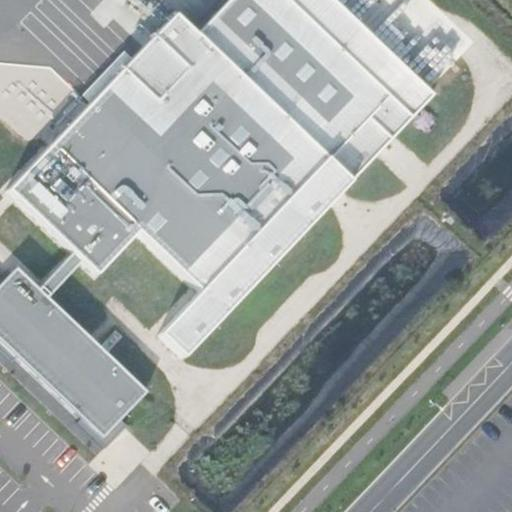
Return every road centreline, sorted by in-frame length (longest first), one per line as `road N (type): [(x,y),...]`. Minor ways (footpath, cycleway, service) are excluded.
road 1 (track): [(142,482),(472,127),(484,89),(479,66),(417,0)]
road 2 (unclassified): [(363,511),(511,356)]
road 3 (track): [(111,308),(208,403)]
